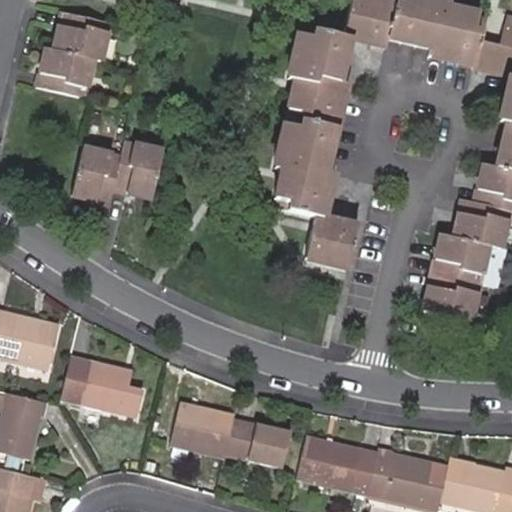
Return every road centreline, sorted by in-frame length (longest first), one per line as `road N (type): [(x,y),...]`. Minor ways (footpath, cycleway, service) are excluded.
road 1 (residential): [(0,217),(85,278),(207,345),(293,376),(369,390)]
road 2 (residential): [(401,198),(441,182),(455,157),(451,128),(432,106),(402,99),(365,124),(359,154),(385,190)]
road 3 (residential): [(369,390),(401,198)]
road 4 (residential): [(369,390),(448,405),(511,403)]
